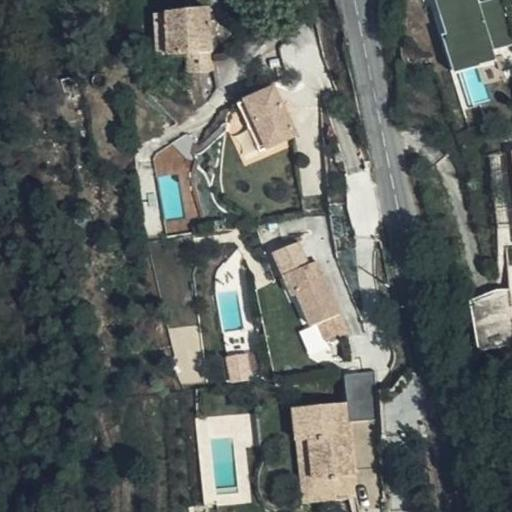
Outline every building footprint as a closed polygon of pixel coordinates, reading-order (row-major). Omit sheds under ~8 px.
[(238,11),(237,0),(224,0),(225,10),(238,11)] [(511,28),(503,0),(437,0),(459,72),(500,59),(497,48),(511,42),(511,28)] [(157,15),(159,56),(187,54),(213,52),(209,9),(203,9),(157,15)] [(215,70),(213,52),(187,54),(190,72),(215,70)] [(280,86),(252,98),(262,123),(254,126),(264,150),(301,135),(280,86)] [(262,123),(252,98),(244,102),(254,126),(262,123)] [(299,269),(314,263),(301,231),(285,238),(299,269)] [(345,331),(314,263),(299,269),(282,277),(290,295),(295,294),(309,326),(315,325),(323,340),(345,331)] [(480,351),(511,344),(511,289),(497,291),(471,303),(480,351)] [(251,354),(231,357),(235,382),(256,379),(251,354)] [(371,389),(369,369),(340,373),(343,404),(316,407),(291,410),(254,414),(257,447),(295,443),(307,442),(312,482),(328,480),(333,479),(333,476),(352,474),(346,421),(374,418),(371,389)] [(357,421),(363,498),(382,497),(377,440),(366,441),(364,420),(357,421)] [(331,502),(328,480),(312,482),(307,442),(295,443),(302,505),(331,502)]
